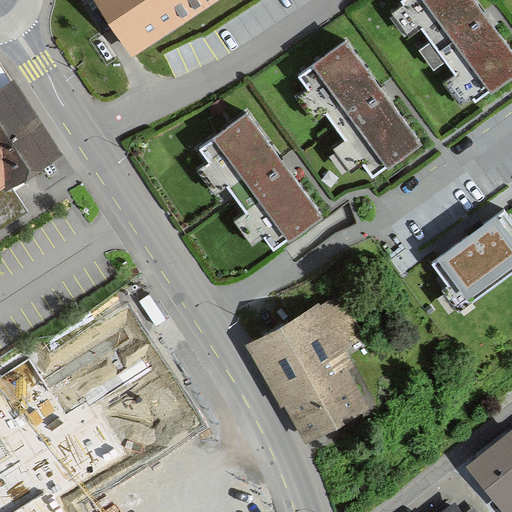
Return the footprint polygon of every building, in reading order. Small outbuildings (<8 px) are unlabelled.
[(102,0),(135,48),(206,0),(102,0)] [(511,51),(488,19),(474,0),(402,0),(475,100),(511,73),(511,51)] [(372,175),(420,139),(386,93),(346,39),(297,75),(372,175)] [(3,179),(52,147),(13,86),(0,93),(0,228),(25,212),(3,179)] [(286,165),(245,111),(199,146),(276,248),(322,213),(286,165)] [(471,301),(511,271),(511,217),(501,203),(470,226),(435,251),(471,301)] [(302,315),(258,339),(310,434),(354,409),(302,315)] [(468,465),(501,507),(511,498),(511,433),(511,431),(468,465)] [(462,511),(454,501),(439,511),(423,511),(417,505),(408,511),(462,511)]
